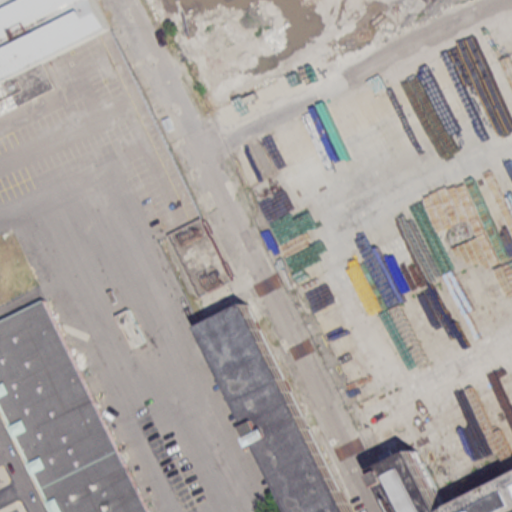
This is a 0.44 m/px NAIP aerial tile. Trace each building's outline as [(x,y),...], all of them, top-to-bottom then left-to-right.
[(0,0),(0,89),(41,69),(48,66),(109,36),(91,0),(0,0)] [(387,90),(403,128),(461,103),(444,65),(387,90)] [(0,89),(41,69),(53,92),(0,118),(0,89)] [(208,234),(176,249),(197,294),(229,279),(208,234)] [(150,511),(49,301),(0,324),(0,395),(56,511),(150,511)] [(295,511),(203,326),(249,303),(352,511),(295,511)] [(143,340),(129,309),(117,315),(131,346),(143,340)] [(381,470),(402,511),(511,511),(511,478),(446,511),(415,453),(381,470)]
